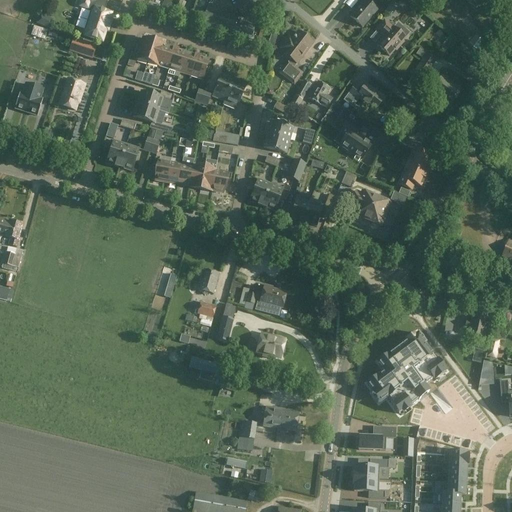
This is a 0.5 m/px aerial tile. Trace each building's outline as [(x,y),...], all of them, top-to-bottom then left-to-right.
[(86,29),(84,36),(94,39),(95,41),(99,42),(101,41),(102,42),(107,25),(109,26),(112,18),(110,17),(111,13),(103,11),(106,2),(101,0),(81,0),(79,7),(88,10),(88,9),(93,10),(91,14),(85,29),(86,29)] [(242,0),(233,10),(236,13),(238,12),(245,18),(260,2),(257,0),(242,0)] [(377,11),(365,0),(350,17),(362,27),(377,11)] [(404,0),(394,0),(401,8),(407,4),(404,0)] [(389,16),(397,6),(393,2),(384,12),(389,16)] [(442,25),(455,36),(467,21),(458,14),(453,19),(450,16),(456,9),(451,4),(442,16),(447,20),(442,25)] [(236,13),(233,10),(230,13),(208,6),(202,25),(231,34),(234,25),(237,16),(235,14),(236,13)] [(53,20),(40,14),(36,24),(50,29),(53,20)] [(68,24),(78,26),(81,16),(71,14),(68,24)] [(384,39),(377,46),(384,52),(384,54),(386,54),(389,57),(395,51),(396,52),(404,43),(403,42),(405,39),(393,28),(384,21),(375,31),(384,39)] [(427,30),(435,32),(437,25),(430,22),(427,30)] [(234,25),(231,34),(244,38),(247,29),(234,25)] [(294,68),(313,43),(297,32),(292,40),(288,38),(280,49),(282,51),(281,53),(289,59),(277,74),(292,85),(300,73),(294,68)] [(481,34),(472,49),(477,52),(486,37),(481,34)] [(147,62),(154,42),(142,38),(139,49),(137,55),(131,54),(127,66),(133,68),(136,59),(147,62)] [(96,46),(74,39),(70,51),(102,61),(105,50),(96,47),(96,46)] [(165,46),(154,42),(147,62),(158,66),(165,46)] [(176,50),(165,46),(158,66),(169,69),(176,50)] [(411,76),(423,84),(426,78),(425,78),(436,60),(419,49),(415,55),(422,59),(411,76)] [(186,53),(176,50),(169,69),(175,71),(174,76),(178,78),(180,73),(186,53)] [(49,53),(47,64),(58,66),(61,55),(49,53)] [(186,53),(180,73),(191,76),(197,57),(186,53)] [(208,60),(197,57),(191,76),(202,80),(208,60)] [(212,97),(224,102),(233,81),(221,76),(212,97)] [(441,77),(431,93),(450,106),(461,90),(441,77)] [(59,106),(76,112),(79,100),(80,100),(85,86),(68,80),(59,106)] [(166,81),(164,85),(176,89),(178,84),(166,81)] [(224,102),(223,105),(234,109),(235,106),(237,107),(245,86),(233,81),(224,102)] [(303,100),(311,86),(303,81),(288,107),(294,110),(301,99),(303,100)] [(308,99),(320,106),(326,109),(332,100),(326,95),(330,89),(317,82),(308,99)] [(19,93),(14,109),(26,113),(34,87),(27,85),(24,94),(19,93)] [(384,98),(376,92),(375,93),(366,85),(360,92),(354,88),(344,101),(352,107),(358,99),(374,111),(384,98)] [(34,87),(26,113),(37,116),(42,100),(38,99),(41,89),(34,87)] [(198,91),(195,103),(207,106),(210,94),(198,91)] [(137,105),(159,112),(163,99),(171,102),(173,96),(161,92),(159,98),(141,92),(137,105)] [(274,108),(285,115),(288,109),(277,103),(274,108)] [(159,112),(137,105),(133,117),(152,123),(150,129),(162,133),(164,126),(155,124),(159,112)] [(135,124),(122,120),(120,127),(133,130),(135,124)] [(358,136),(362,129),(349,120),(340,133),(346,136),(340,145),(361,160),(371,145),(358,136)] [(389,132),(402,127),(396,122),(389,132)] [(267,135),(289,141),(292,128),(270,123),(267,135)] [(422,132),(401,140),(421,149),(425,140),(422,132)] [(289,141),(267,135),(263,148),(286,154),(289,141)] [(214,136),(213,142),(225,144),(227,138),(214,136)] [(309,145),(311,139),(302,136),(301,143),(309,145)] [(159,143),(147,139),(143,151),(155,155),(159,143)] [(119,168),(126,145),(113,141),(106,164),(119,168)] [(126,145),(119,168),(131,172),(138,149),(126,145)] [(220,146),(218,153),(231,155),(232,148),(220,146)] [(406,166),(427,176),(433,164),(422,159),(425,154),(427,155),(427,154),(414,148),(406,166)] [(265,163),(277,167),(279,161),(267,157),(265,163)] [(166,183),(171,160),(160,158),(159,161),(155,181),(166,183)] [(171,160),(166,183),(178,185),(181,165),(174,163),(175,160),(171,160)] [(305,165),(294,160),(287,178),(299,182),(305,165)] [(181,165),(178,185),(189,187),(193,167),(181,165)] [(427,176),(406,166),(398,184),(411,190),(412,189),(410,188),(412,183),(422,187),(427,176)] [(193,167),(189,187),(200,189),(204,169),(193,167)] [(204,169),(200,189),(211,191),(215,171),(204,169)] [(215,171),(211,191),(223,194),(227,173),(215,171)] [(355,177),(346,173),(341,185),(350,189),(355,177)] [(262,206),(270,185),(258,180),(250,202),(262,206)] [(270,185),(262,206),(274,211),(282,189),(270,185)] [(411,193),(402,189),(400,195),(409,198),(411,193)] [(354,212),(353,215),(371,223),(371,224),(374,225),(376,225),(380,227),(382,223),(384,222),(386,217),(385,215),(390,204),(362,192),(361,195),(356,193),(348,210),(354,212)] [(330,210),(335,198),(329,195),(324,207),(330,210)] [(290,222),(303,225),(309,203),(308,203),(296,199),(290,222)] [(309,203),(303,225),(315,229),(321,206),(320,206),(321,203),(309,200),(308,203),(309,203)] [(3,236),(6,237),(10,223),(0,220),(0,239),(2,240),(3,236)] [(10,223),(6,237),(6,238),(11,239),(10,246),(17,248),(19,241),(18,241),(22,226),(10,223)] [(511,241),(510,240),(503,244),(500,250),(502,258),(511,262),(511,241)] [(6,254),(3,265),(12,268),(18,269),(23,252),(16,250),(14,256),(6,254)] [(217,274),(203,270),(197,290),(212,294),(217,274)] [(13,282),(7,281),(5,288),(11,289),(13,282)] [(264,286),(260,302),(258,301),(255,310),(278,316),(280,308),(282,308),(286,294),(272,290),(272,288),(264,286)] [(0,289),(0,300),(9,303),(11,293),(0,289)] [(248,294),(249,290),(243,289),(239,304),(245,305),(246,302),(254,305),(256,296),(248,294)] [(202,304),(199,315),(215,319),(218,308),(202,304)] [(464,328),(468,329),(467,335),(483,338),(487,318),(471,315),(470,322),(466,321),(464,328)] [(232,320),(222,318),(219,329),(229,332),(232,320)] [(425,344),(418,334),(398,348),(389,354),(392,359),(370,374),(377,384),(378,383),(390,400),(389,402),(397,413),(437,384),(431,376),(439,370),(440,372),(450,365),(436,347),(429,352),(424,345),(425,344)] [(284,341),(261,335),(257,353),(280,358),(284,341)] [(490,339),(487,349),(485,356),(495,359),(497,352),(496,351),(499,341),(490,339)] [(203,382),(211,384),(216,367),(196,362),(194,369),(206,372),(203,382)] [(483,362),(480,377),(492,376),(491,364),(484,362),(483,362)] [(222,379),(220,386),(219,389),(235,393),(238,383),(222,379)] [(509,418),(511,417),(511,392),(508,393),(507,381),(499,382),(501,404),(508,403),(509,418)] [(239,383),(238,389),(252,391),(251,397),(259,398),(260,386),(239,383)] [(262,427),(278,430),(280,422),(284,421),(286,410),(265,407),(262,427)] [(280,422),(278,430),(295,432),(298,412),(286,410),(284,421),(280,422)] [(251,452),(256,424),(241,422),(236,450),(251,452)] [(357,439),(357,448),(358,448),(358,451),(385,451),(385,438),(359,437),(358,439),(357,439)] [(413,458),(413,449),(413,440),(403,439),(403,449),(403,458),(413,458)] [(445,453),(445,464),(464,464),(464,454),(445,453)] [(226,458),(225,466),(244,470),(246,462),(226,458)] [(353,474),(353,479),(379,480),(388,481),(388,469),(388,461),(369,460),(369,467),(358,467),(355,467),(354,474),(353,474)] [(445,465),(445,473),(464,473),(464,466),(445,465)] [(445,473),(445,483),(463,483),(464,474),(445,473)] [(353,479),(352,485),(354,485),(354,492),(368,493),(368,499),(384,500),(385,492),(378,492),(379,480),(353,479)] [(445,484),(445,492),(463,492),(464,484),(445,484)] [(247,500),(263,503),(265,494),(249,491),(247,500)] [(437,493),(437,504),(442,504),(458,505),(458,494),(437,493)] [(191,511),(244,511),(246,502),(194,494),(191,511)]
